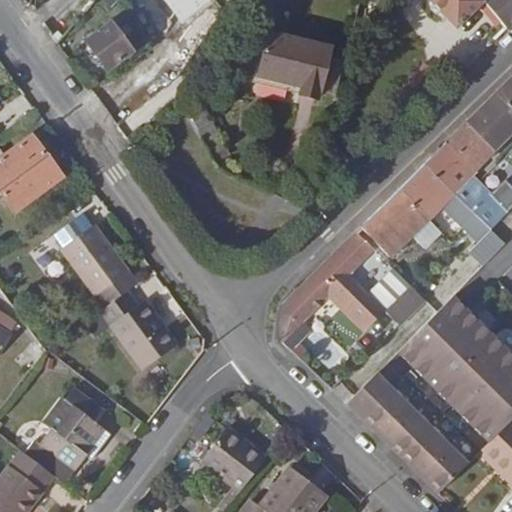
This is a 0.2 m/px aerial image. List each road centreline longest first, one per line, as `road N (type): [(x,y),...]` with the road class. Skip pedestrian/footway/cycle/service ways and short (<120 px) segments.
road 1 (residential): [(227,324),(511,54)]
road 2 (tertiary): [(0,24),(227,324)]
road 3 (tertiary): [(246,351),(410,511)]
road 4 (residential): [(103,511),(187,400),(246,351)]
